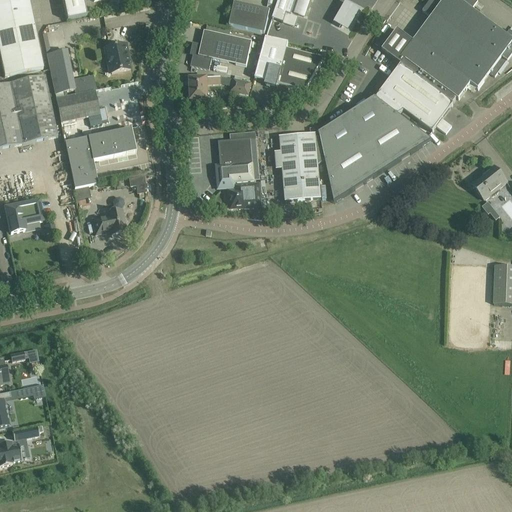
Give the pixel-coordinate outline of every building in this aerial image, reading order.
[(27,0),(0,0),(0,58),(4,79),(43,71),(27,0)] [(62,0),(67,22),(86,18),(82,0),(62,0)] [(272,20),(274,21),(294,28),(297,18),(291,16),(291,15),(295,0),(278,0),(274,12),(272,20)] [(397,31),(382,52),(401,66),(400,67),(401,67),(452,105),(456,99),(459,101),(470,85),(478,91),(490,75),(495,79),(511,55),(511,33),(509,31),(506,36),(472,11),(478,3),(473,0),(431,0),(422,12),(431,19),(413,43),(397,31)] [(362,10),(344,1),(331,25),(349,35),(362,10)] [(229,27),(264,35),(269,11),(234,4),(229,27)] [(201,46),(192,44),(191,52),(194,53),(190,68),(209,72),(212,61),(246,68),(252,43),(204,32),(201,46)] [(265,39),(255,80),(257,81),(265,83),(265,86),(277,89),(277,86),(304,93),(324,61),(287,51),(288,44),(265,39)] [(129,55),(127,45),(104,50),(109,75),(130,71),(127,55),(129,55)] [(293,45),(291,51),(306,55),(308,50),(293,45)] [(74,91),(66,52),(47,56),(55,95),(74,91)] [(380,96),(376,101),(397,117),(404,113),(433,133),(453,105),(452,105),(401,67),(400,67),(379,95),(380,96)] [(44,77),(0,86),(0,150),(57,138),(44,77)] [(189,80),(190,102),(207,101),(207,86),(220,86),(220,79),(189,80)] [(251,85),(234,81),(232,93),(248,96),(251,85)] [(100,116),(95,92),(56,101),(60,124),(100,116)] [(325,163),(397,117),(376,101),(375,100),(319,136),(320,139),(316,139),(319,166),(319,167),(325,163)] [(397,117),(325,163),(334,204),(431,142),(397,117)] [(136,154),(131,130),(65,144),(74,191),(98,186),(93,163),(136,154)] [(321,201),(315,136),(279,139),(281,151),(274,152),(276,169),(282,169),(285,204),(321,201)] [(221,175),(217,175),(219,189),(234,188),(233,184),(254,182),(260,182),(256,141),(250,141),(219,144),(221,175)] [(507,184),(494,168),(488,173),(489,174),(472,187),(484,202),(507,184)] [(129,181),(130,188),(145,185),(144,178),(129,181)] [(232,198),(230,199),(231,209),(239,209),(239,211),(254,209),(253,200),(259,200),(258,186),(237,188),(238,192),(231,193),(232,198)] [(123,202),(119,199),(114,200),(111,204),(112,208),(107,214),(106,215),(107,218),(92,221),(95,237),(111,234),(111,236),(126,233),(121,210),(124,206),(123,202)] [(5,210),(10,236),(25,233),(24,227),(43,223),(39,203),(5,210)] [(482,209),(488,216),(492,213),(486,205),(482,209)] [(53,225),(45,227),(47,235),(55,234),(53,225)] [(511,268),(495,268),(493,306),(511,307),(511,268)] [(23,354),(10,357),(12,364),(25,361),(23,354)] [(4,361),(0,361),(0,387),(2,387),(0,378),(8,376),(6,367),(5,367),(4,361)] [(43,387),(12,393),(13,398),(19,397),(20,400),(28,399),(33,398),(33,401),(45,399),(43,387)] [(0,429),(10,428),(4,400),(11,399),(10,394),(0,395),(0,429)] [(37,429),(16,433),(18,442),(0,445),(0,468),(12,466),(12,464),(22,462),(19,447),(23,446),(22,442),(39,438),(38,435),(37,429)]
